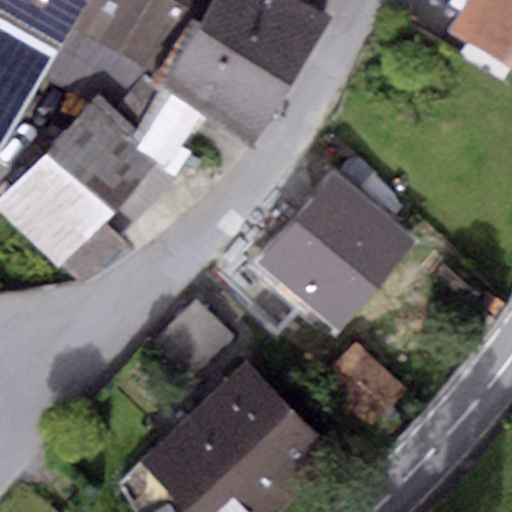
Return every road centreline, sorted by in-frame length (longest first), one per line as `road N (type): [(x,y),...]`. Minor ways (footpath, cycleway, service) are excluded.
road 1 (residential): [(371,0),(345,60),(229,226),(51,356)]
road 2 (primary): [(511,351),(471,409),(372,511)]
